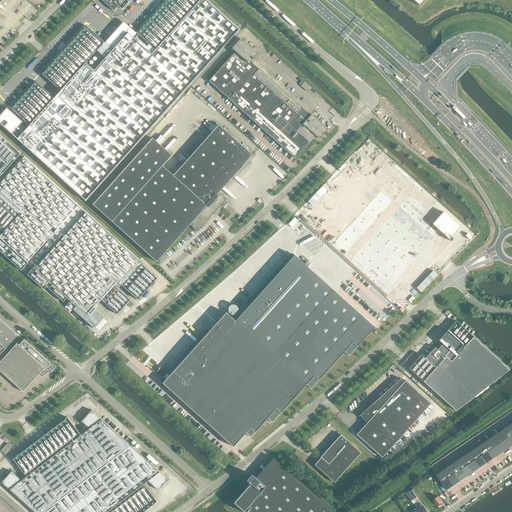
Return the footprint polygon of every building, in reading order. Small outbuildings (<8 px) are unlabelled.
[(6,107),(0,114),(0,125),(11,135),(12,134),(85,200),(188,86),(239,30),(240,28),(216,6),(209,0),(142,0),(133,10),(125,20),(121,24),(102,46),(97,51),(105,58),(94,70),(92,69),(92,68),(92,66),(92,64),(91,63),(90,62),(89,61),(87,60),(85,60),(83,60),(83,61),(82,61),(81,62),(80,63),(80,64),(79,65),(79,66),(79,67),(79,68),(80,69),(25,129),(20,125),(23,122),(6,107)] [(122,9),(130,0),(101,0),(102,0),(114,11),(118,6),(122,9)] [(310,115),(252,63),(250,61),(257,54),(241,39),(232,48),(235,52),(232,55),(209,81),(295,159),(315,136),(319,139),(328,129),(311,114),(310,115)] [(152,138),(93,205),(112,222),(156,261),(197,217),(204,223),(226,199),(219,192),(252,155),(219,125),(173,175),(162,165),(171,155),(152,138)] [(0,176),(20,154),(0,135),(0,176)] [(0,251),(21,270),(27,263),(28,263),(27,262),(78,205),(24,157),(0,183),(0,251)] [(322,233),(388,293),(395,299),(461,226),(388,160),(322,233)] [(85,212),(78,205),(27,262),(28,263),(27,263),(33,268),(34,269),(85,212)] [(33,268),(27,274),(43,289),(46,286),(63,302),(67,297),(76,305),(78,307),(74,311),(82,317),(88,323),(90,322),(95,329),(105,317),(94,307),(100,300),(101,300),(117,314),(130,300),(117,289),(121,285),(138,300),(157,278),(141,263),(141,262),(85,212),(34,269),(33,268)] [(298,220),(294,217),(288,224),(292,227),(298,220)] [(226,312),(171,373),(168,371),(167,372),(160,366),(158,368),(157,370),(157,372),(164,377),(162,378),(165,380),(162,383),(233,447),(246,433),(251,437),(267,418),(272,422),(306,384),(311,389),(345,352),(349,356),(375,327),(294,255),(235,321),(226,312)] [(70,301),(65,306),(71,311),(75,306),(70,301)] [(228,308),(228,312),(231,315),(235,315),(238,311),(238,307),(235,304),(231,304),(228,308)] [(0,321),(0,354),(16,336),(0,321)] [(421,354),(408,368),(422,381),(423,381),(455,411),(509,370),(473,337),(473,336),(456,321),(448,330),(438,340),(442,344),(437,349),(435,347),(425,358),(421,354)] [(0,362),(0,371),(23,392),(40,373),(42,374),(50,369),(50,370),(52,369),(51,368),(54,366),(24,339),(19,345),(17,343),(0,362)] [(360,415),(367,423),(356,434),(382,457),(430,404),(405,381),(403,382),(400,379),(400,378),(358,416),(359,416),(360,415)] [(11,471),(1,482),(13,493),(34,511),(142,511),(157,501),(144,484),(148,481),(158,490),(168,479),(155,468),(132,447),(132,446),(131,446),(131,445),(130,445),(105,423),(106,423),(91,410),(82,420),(90,427),(80,435),(67,417),(13,459),(26,476),(21,480),(11,471)] [(497,434),(489,439),(500,454),(507,449),(511,445),(511,423),(510,425),(497,434)] [(321,458),(315,463),(314,465),(334,482),(360,452),(340,435),(320,457),(321,458)] [(443,470),(437,475),(447,490),(460,481),(467,476),(474,472),(500,454),(489,439),(470,452),(463,456),(457,461),(450,465),(443,470)] [(255,478),(265,486),(283,466),(273,457),(255,478)] [(335,511),(283,466),(265,486),(255,478),(251,474),(249,477),(248,477),(247,477),(247,478),(247,479),(246,480),(250,483),(236,500),(248,511),(335,511)] [(411,489),(405,493),(411,500),(417,496),(411,489)] [(438,496),(433,500),(438,506),(443,502),(438,496)]
